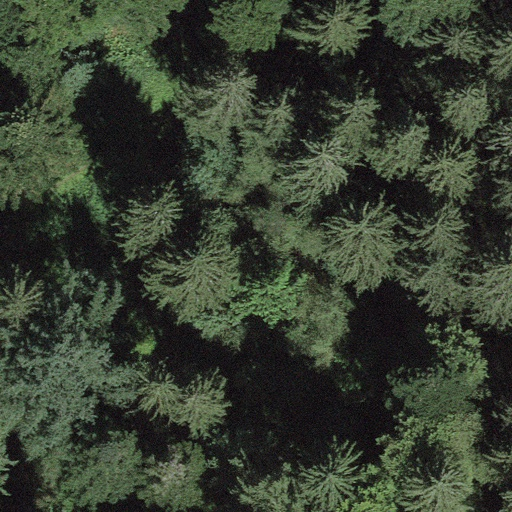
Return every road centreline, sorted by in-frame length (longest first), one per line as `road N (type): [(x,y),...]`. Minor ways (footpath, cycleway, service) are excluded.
road 1 (track): [(0,262),(393,511)]
road 2 (track): [(0,185),(76,184),(375,0)]
